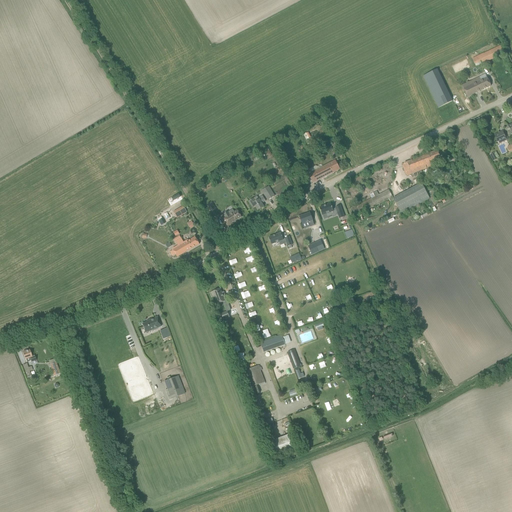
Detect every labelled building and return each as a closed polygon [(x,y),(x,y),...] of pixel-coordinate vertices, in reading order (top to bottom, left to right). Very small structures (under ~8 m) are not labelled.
[(478,57),(473,59),(475,64),(480,62),(481,64),(488,61),(504,53),(501,46),(478,57)] [(439,69),(424,75),(438,108),(453,101),(439,69)] [(491,86),(489,81),(487,78),(481,81),(480,78),(472,82),(462,86),(465,93),(467,97),(491,86)] [(494,135),(497,142),(498,142),(499,144),(507,141),(507,142),(511,141),(510,138),(506,139),(503,133),(500,134),(499,133),(494,135)] [(402,164),(404,169),(407,176),(433,165),(432,162),(441,159),(439,155),(437,150),(402,164)] [(308,174),(309,175),(311,178),(313,182),(313,183),(340,169),(337,165),(335,161),(328,165),(321,169),(320,168),(308,174)] [(414,187),(400,195),(408,210),(423,203),(414,187)] [(270,189),(263,193),(267,199),(274,195),(270,189)] [(385,192),(352,209),(355,216),(389,199),(385,192)] [(266,201),(263,197),(262,196),(258,198),(257,196),(248,202),(253,209),(256,207),(258,210),(264,207),(262,204),(266,201)] [(212,202),(207,205),(215,218),(219,215),(215,209),(216,209),(212,202)] [(336,210),(333,211),(331,204),(319,208),(322,215),(326,214),(328,217),(332,215),(333,217),(338,215),(339,219),(344,217),(340,206),(335,207),(336,210)] [(177,218),(184,214),(180,208),(174,212),(177,218)] [(230,215),(228,212),(223,215),(225,217),(222,219),(227,227),(232,224),(232,223),(242,217),(237,210),(230,215)] [(300,217),(301,221),(302,224),(308,222),(310,226),(314,225),(312,220),(313,220),(310,213),(300,217)] [(352,230),(345,232),(347,238),(354,236),(352,230)] [(279,243),(278,241),(282,240),(280,233),(269,237),(269,238),(268,238),(270,242),(270,241),(271,244),(275,243),(276,244),(279,243)] [(175,255),(177,257),(199,244),(195,237),(191,239),(188,241),(188,240),(183,242),(181,238),(178,240),(175,241),(178,246),(172,249),(173,250),(170,252),(173,256),(175,255)] [(325,249),(320,240),(308,246),(312,255),(325,249)] [(236,257),(228,261),(230,265),(238,262),(236,257)] [(211,292),(212,297),(214,296),(217,304),(227,301),(225,294),(223,295),(220,289),(211,292)] [(229,317),(227,311),(221,314),(223,320),(229,317)] [(145,333),(161,326),(157,317),(149,320),(149,321),(142,324),(145,333)] [(285,344),(282,335),(260,343),(263,352),(285,344)] [(294,369),(302,366),(301,364),(300,364),(295,349),(287,352),(294,369)] [(23,352),(24,357),(25,359),(26,359),(27,363),(31,361),(31,362),(37,360),(36,358),(35,358),(34,355),(32,356),(30,350),(26,351),(26,350),(23,351),(23,352)] [(54,376),(55,375),(60,374),(56,362),(50,365),(54,376)] [(33,371),(31,367),(28,368),(27,364),(23,365),(27,377),(29,381),(32,380),(36,378),(35,374),(31,376),(29,372),(33,371)] [(248,389),(265,383),(260,371),(262,370),(261,367),(260,367),(259,365),(242,372),(248,389)] [(167,389),(165,390),(169,400),(185,394),(178,376),(164,381),(167,389)] [(272,418),(260,423),(262,427),(274,423),(272,418)] [(270,443),(276,457),(295,450),(289,435),(270,443)] [(411,498),(407,483),(404,484),(403,481),(396,483),(401,501),(411,498)]
